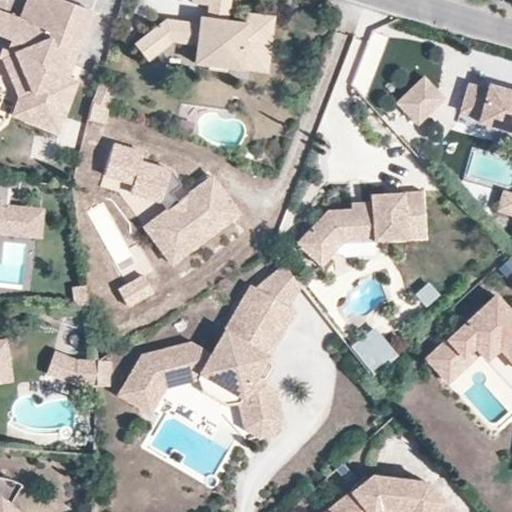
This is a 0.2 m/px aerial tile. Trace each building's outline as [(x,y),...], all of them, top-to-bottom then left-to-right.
[(92,10),(64,0),(28,0),(22,18),(0,10),(0,45),(17,52),(33,92),(23,119),(51,129),(52,127),(69,78),(67,77),(61,65),(71,39),(81,42),(87,25),(92,10)] [(228,0),(191,0),(191,4),(228,9),(228,0)] [(273,19),(245,14),(244,24),(226,22),(199,19),(198,26),(165,21),(158,27),(171,42),(196,46),(194,64),(239,71),(240,61),(267,64),(273,19)] [(171,42),(158,27),(134,45),(146,61),(171,42)] [(81,42),(71,39),(61,65),(67,77),(81,42)] [(17,52),(0,45),(0,55),(4,57),(20,97),(13,115),(23,119),(33,92),(17,52)] [(59,132),(78,81),(69,78),(52,127),(51,129),(59,132)] [(415,130),(443,102),(422,80),(393,108),(415,130)] [(110,112),(119,89),(101,82),(96,96),(93,105),(110,112)] [(511,93),(490,87),(488,92),(469,86),(460,114),(480,120),(478,125),(511,134),(511,93)] [(172,178),(135,165),(138,157),(109,146),(98,176),(115,182),(121,167),(132,172),(125,190),(150,199),(147,206),(155,218),(144,225),(156,242),(166,236),(180,256),(239,213),(224,192),(218,197),(206,181),(169,208),(162,197),(178,188),(172,178)] [(7,203),(9,175),(0,174),(0,227),(20,229),(21,204),(7,203)] [(111,193),(115,182),(98,176),(94,187),(111,193)] [(206,181),(218,197),(224,192),(212,176),(206,181)] [(150,199),(125,190),(122,197),(147,206),(150,199)] [(511,195),(492,190),(487,209),(506,215),(511,195)] [(422,193),(370,197),(371,204),(361,205),(361,211),(328,214),(297,248),(310,259),(320,248),(331,258),(343,245),(375,243),(407,241),(406,227),(425,225),(422,193)] [(41,231),(42,206),(21,204),(20,229),(41,231)] [(156,242),(171,262),(180,256),(166,236),(156,242)] [(149,289),(144,278),(116,293),(122,303),(149,289)] [(413,297),(424,311),(441,299),(431,285),(413,297)] [(290,311),(247,289),(210,361),(189,350),(145,367),(125,406),(156,423),(163,409),(153,404),(163,384),(186,375),(191,387),(203,383),(205,378),(249,400),(246,406),(252,433),(267,440),(278,436),(285,421),(277,394),(254,382),(290,311)] [(511,315),(496,298),(427,362),(443,379),(484,340),(490,340),(500,350),(509,360),(511,357),(511,315)] [(351,349),(375,378),(399,358),(375,329),(351,349)] [(0,379),(10,378),(4,338),(0,338),(0,379)] [(490,340),(484,340),(443,379),(449,386),(481,356),(487,362),(500,350),(490,340)] [(95,385),(95,359),(73,359),(51,351),(42,375),(70,385),(95,385)] [(191,387),(186,375),(163,384),(153,404),(163,409),(170,395),(191,387)] [(249,400),(205,378),(203,383),(208,396),(232,409),(246,406),(249,400)] [(7,511),(17,497),(25,484),(17,480),(9,477),(2,475),(0,474),(0,511),(7,511)] [(448,511),(426,484),(373,477),(328,511),(380,511),(381,511),(389,511),(448,511)] [(28,511),(31,510),(17,497),(7,511),(28,511)]
